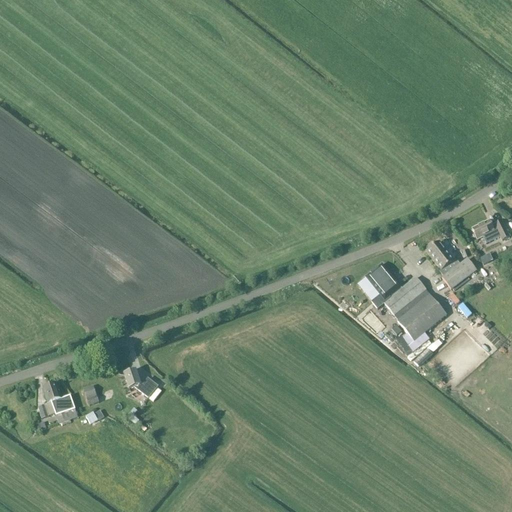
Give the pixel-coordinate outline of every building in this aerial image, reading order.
[(502,242),(509,239),(501,223),(492,227),(489,222),(472,230),(477,241),(486,237),(489,242),(500,237),(502,242)] [(456,268),(453,264),(454,263),(439,243),(426,253),(441,273),(441,274),(444,278),(442,279),(451,291),(476,271),(467,260),(456,268)] [(501,244),(495,247),(497,252),(503,249),(501,244)] [(492,264),(485,266),(488,275),(495,273),(492,264)] [(389,280),(378,268),(371,273),(374,276),(367,281),(375,291),(378,288),(380,291),(382,290),(390,299),(384,305),(398,322),(397,323),(405,332),(393,341),(397,347),(398,346),(401,351),(412,342),(414,343),(446,317),(415,279),(400,291),(390,279),(389,280)] [(401,333),(396,327),(391,331),(396,337),(401,333)] [(440,338),(443,329),(437,327),(434,335),(440,338)] [(150,336),(140,341),(142,346),(152,341),(150,336)] [(144,385),(141,386),(136,372),(124,376),(129,390),(134,389),(149,400),(158,388),(148,380),(144,385)] [(56,386),(43,390),(48,405),(51,404),(59,425),(77,418),(70,397),(61,401),(56,386)] [(93,387),(84,390),(89,407),(99,404),(93,387)] [(49,418),(45,406),(38,408),(41,420),(49,418)] [(92,409),(84,413),(88,423),(96,419),(92,409)] [(46,430),(44,423),(32,427),(35,434),(46,430)] [(139,443),(134,448),(147,459),(152,454),(139,443)]
